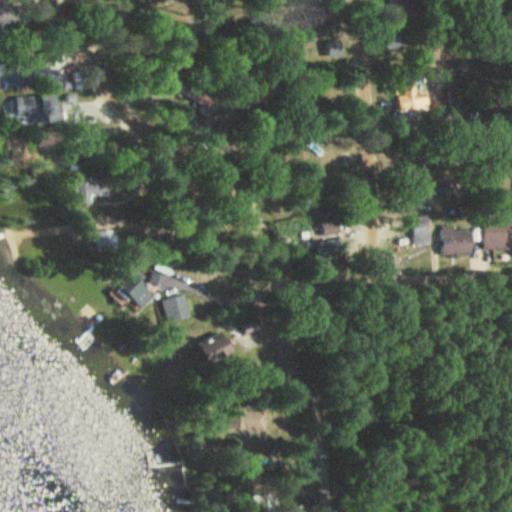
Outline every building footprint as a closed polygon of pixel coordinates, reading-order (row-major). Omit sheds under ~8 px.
[(0,39),(0,25),(14,25),(14,7),(0,7),(0,39)] [(0,82),(21,82),(21,59),(0,59),(0,82)] [(413,82),(403,81),(403,95),(394,95),(393,110),(412,111),(413,82)] [(34,96),(14,96),(14,118),(34,118),(34,96)] [(85,195),(105,195),(105,182),(85,182),(85,195)] [(339,221),(321,221),(321,235),(339,235),(339,221)] [(500,248),(500,228),(481,228),(481,248),(500,248)] [(197,366),(226,357),(219,336),(191,345),(197,366)] [(240,430),(266,430),(266,411),(240,411),(240,430)]
